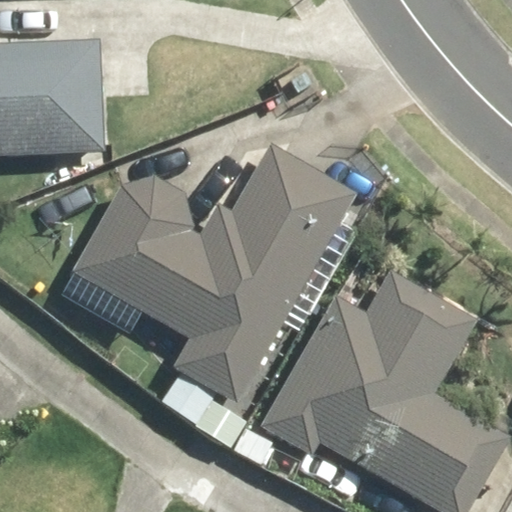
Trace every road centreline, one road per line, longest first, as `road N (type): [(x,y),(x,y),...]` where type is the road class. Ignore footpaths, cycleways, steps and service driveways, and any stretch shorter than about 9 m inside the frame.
road 1 (unknown): [(0,335),(174,461),(266,511)]
road 2 (residential): [(511,127),(398,0)]
